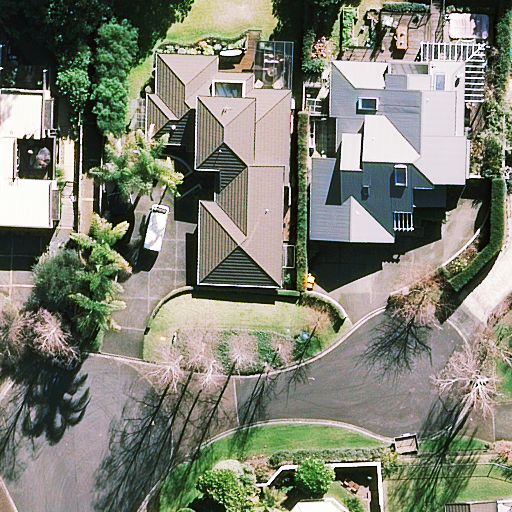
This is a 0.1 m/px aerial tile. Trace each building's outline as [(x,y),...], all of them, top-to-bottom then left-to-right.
[(316,148),(314,235),(395,237),(395,228),(414,228),(415,201),(446,202),(447,176),(472,176),(486,176),(489,45),(365,42),(365,58),(334,57),(332,148),(316,148)] [(157,50),(156,90),(128,89),(127,141),(154,142),(202,144),(201,163),(223,164),(222,198),(208,198),(205,282),(286,284),(293,87),(246,85),(247,72),(214,71),(215,52),(157,50)] [(21,129),(48,130),(50,85),(0,82),(0,218),(54,222),(57,176),(19,174),(21,129)] [(351,511),(350,496),(281,499),(281,511),(351,511)] [(511,511),(511,497),(456,497),(456,511),(511,511)]
